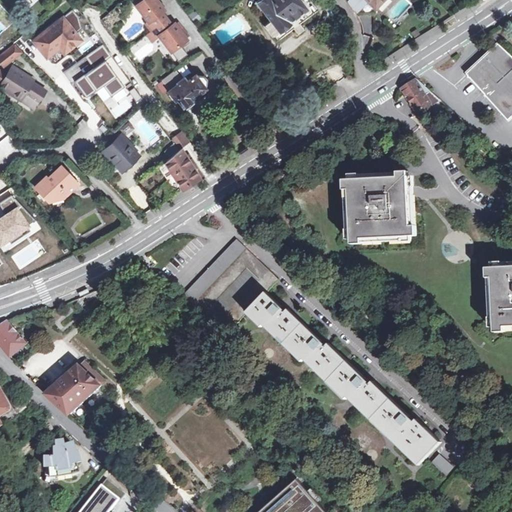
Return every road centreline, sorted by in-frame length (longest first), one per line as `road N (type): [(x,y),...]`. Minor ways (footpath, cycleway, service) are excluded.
road 1 (tertiary): [(101,262),(368,93)]
road 2 (residential): [(166,511),(0,359)]
road 3 (residential): [(511,229),(456,201),(406,129),(368,93)]
road 4 (tertiary): [(368,93),(510,0)]
